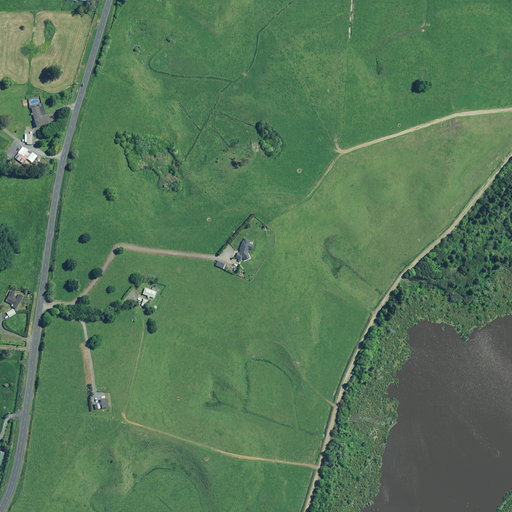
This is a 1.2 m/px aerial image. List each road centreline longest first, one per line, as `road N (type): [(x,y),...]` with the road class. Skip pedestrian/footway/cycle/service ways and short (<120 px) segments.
road 1 (secondary): [(0,511),(19,452),(55,197),(109,0)]
road 2 (track): [(309,511),(349,370),(407,273),(511,158)]
